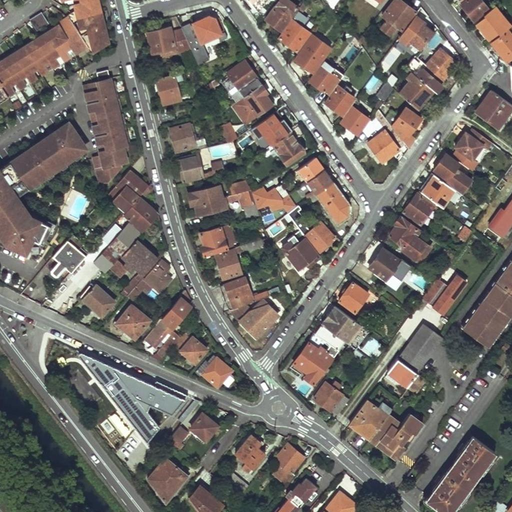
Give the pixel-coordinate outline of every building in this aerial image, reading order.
[(96,0),(62,0),(63,2),(68,0),(73,0),(77,13),(98,6),(96,0)] [(248,0),(249,1),(258,11),(266,0),(248,0)] [(288,0),(275,0),(279,3),(267,19),(273,24),(281,30),(298,7),(288,0)] [(406,3),(401,0),(394,0),(382,16),(387,19),(381,27),(390,34),(396,26),(401,29),(415,11),(406,3)] [(483,15),(490,10),(482,0),(466,0),(461,4),(468,12),(475,21),(483,15)] [(107,39),(98,6),(77,13),(78,21),(82,27),(87,26),(92,45),(95,51),(105,45),(104,40),(107,39)] [(499,34),(510,26),(494,7),(490,10),(483,15),(485,16),(476,23),(482,31),(489,40),(498,33),(499,34)] [(298,52),(312,31),(298,21),(303,14),(301,12),(302,10),(299,8),(291,19),(291,20),(278,38),(287,44),(298,52)] [(48,23),(41,12),(29,20),(36,31),(48,23)] [(215,17),(208,13),(194,20),(190,22),(189,21),(181,25),(187,37),(195,33),(192,27),(196,25),(202,39),(204,45),(226,37),(221,24),(218,24),(215,17)] [(424,24),(416,17),(390,50),(400,57),(413,41),(423,49),(433,35),(426,29),(422,25),(424,24)] [(88,48),(72,24),(69,18),(47,35),(46,33),(35,42),(35,40),(24,48),(23,47),(13,56),(12,55),(2,63),(1,61),(0,62),(0,102),(15,93),(11,87),(16,84),(20,90),(26,86),(22,80),(27,77),(31,83),(37,79),(33,73),(38,70),(42,76),(48,72),(45,66),(49,63),(53,69),(60,65),(56,59),(60,56),(64,62),(71,58),(67,52),(72,49),(75,55),(88,48)] [(82,27),(78,21),(72,24),(88,48),(92,45),(87,26),(82,27)] [(511,64),(511,63),(511,24),(510,26),(499,34),(490,41),(499,53),(509,64),(511,64)] [(189,45),(181,29),(171,32),(169,27),(146,32),(151,53),(161,51),(161,55),(175,52),(175,47),(189,45)] [(332,45),(314,33),(296,59),(303,65),(312,72),(332,45)] [(425,67),(416,56),(408,67),(412,71),(433,89),(436,93),(442,84),(440,81),(456,62),(445,52),(441,48),(425,67)] [(416,56),(411,52),(403,63),(408,67),(416,56)] [(254,74),(243,60),(227,73),(229,76),(223,81),(236,100),(261,83),(254,74)] [(341,78),(322,63),(310,80),(319,86),(329,93),(341,78)] [(96,72),(98,81),(109,78),(107,69),(96,72)] [(427,96),(433,89),(412,71),(409,76),(411,79),(400,92),(417,108),(427,96)] [(182,83),(180,73),(156,79),(159,91),(161,100),(180,95),(177,85),(182,83)] [(363,89),(385,100),(393,84),(371,73),(363,89)] [(220,83),(216,77),(207,84),(211,93),(217,92),(214,86),(220,83)] [(109,78),(98,81),(83,84),(86,99),(99,96),(100,100),(87,103),(94,132),(106,129),(108,133),(96,136),(101,154),(93,156),(99,183),(109,180),(121,167),(120,162),(127,160),(124,151),(128,150),(125,139),(128,139),(113,80),(110,81),(109,78)] [(268,94),(261,83),(236,100),(234,105),(243,119),(248,120),(273,102),(268,94)] [(355,96),(350,93),(353,88),(347,86),(344,89),(338,85),(326,102),(335,108),(342,113),(355,96)] [(511,110),(511,104),(492,90),(486,99),(476,113),(500,128),(511,110)] [(350,127),(358,133),(370,117),(352,105),(341,120),(350,127)] [(420,117),(404,106),(391,124),(398,134),(405,144),(408,148),(413,140),(408,136),(416,123),(420,117)] [(389,121),(379,107),(374,114),(382,127),(389,121)] [(282,120),(276,112),(265,120),(275,136),(261,144),(263,148),(278,139),(276,137),(292,127),(289,122),(286,118),(282,120)] [(382,127),(374,114),(363,130),(368,137),(371,134),(374,137),(384,131),(382,127)] [(78,135),(68,121),(0,167),(0,235),(5,243),(37,258),(48,233),(52,235),(57,223),(46,219),(45,222),(29,215),(16,195),(28,187),(29,189),(84,152),(75,138),(78,135)] [(229,121),(224,123),(231,138),(235,135),(229,121)] [(231,138),(224,123),(220,125),(226,139),(231,138)] [(206,144),(203,136),(193,139),(188,124),(170,128),(175,149),(194,145),(195,148),(206,144)] [(491,142),(473,129),(468,134),(465,132),(463,135),(454,146),(477,162),(491,142)] [(296,142),(290,131),(278,139),(263,148),(261,149),(265,154),(275,148),(285,164),(302,152),(296,142)] [(390,139),(384,131),(374,137),(368,142),(382,161),(392,154),(397,150),(390,139)] [(397,150),(405,144),(398,134),(390,139),(397,150)] [(227,167),(223,155),(212,159),(214,167),(201,170),(196,151),(177,156),(183,180),(227,167)] [(458,162),(445,153),(439,162),(434,170),(447,180),(444,181),(455,189),(461,193),(471,179),(455,167),(458,162)] [(323,169),(315,157),(298,168),(307,180),(323,169)] [(147,186),(129,169),(103,198),(108,203),(110,201),(123,212),(147,186)] [(333,182),(323,169),(307,180),(313,187),(302,195),(305,200),(309,197),(333,182)] [(444,181),(434,174),(428,182),(421,192),(443,207),(455,189),(444,181)] [(244,177),(228,182),(231,191),(249,186),(250,190),(258,185),(254,180),(247,184),(244,177)] [(349,206),(333,182),(309,197),(312,201),(318,196),(336,222),(344,217),(347,215),(349,206)] [(152,189),(150,183),(147,186),(123,212),(132,219),(127,226),(125,224),(92,261),(104,272),(158,214),(152,209),(155,206),(150,202),(149,204),(142,199),(152,189)] [(271,197),(262,183),(258,185),(250,190),(256,206),(271,197)] [(250,190),(249,186),(231,191),(194,202),(197,214),(226,205),(225,200),(239,196),(244,210),(256,206),(250,190)] [(511,190),(488,224),(505,236),(511,226),(511,190)] [(437,206),(418,193),(411,201),(404,211),(420,224),(430,210),(434,212),(437,206)] [(301,206),(299,204),(287,211),(292,217),(300,211),(298,208),(301,206)] [(420,229),(400,215),(394,223),(397,225),(394,229),(387,239),(415,259),(419,254),(423,257),(430,245),(414,233),(416,231),(418,232),(420,229)] [(280,222),(277,218),(270,222),(273,227),(280,222)] [(334,237),(320,221),(305,233),(319,249),(327,242),(334,237)] [(472,230),(466,225),(459,235),(465,240),(472,230)] [(214,252),(226,248),(219,226),(199,232),(202,245),(199,246),(202,256),(210,253),(214,252)] [(298,240),(291,232),(286,236),(288,238),(280,244),(298,269),(317,254),(303,237),(298,240)] [(62,245),(67,239),(63,235),(57,241),(62,245)] [(262,246),(259,236),(226,248),(214,252),(222,278),(239,271),(232,252),(240,249),(242,254),(262,246)] [(86,254),(67,239),(62,245),(52,256),(57,261),(50,269),(50,273),(52,274),(54,276),(57,276),(65,267),(71,272),(86,254)] [(158,257),(136,239),(121,255),(126,260),(131,264),(139,270),(128,283),(134,287),(135,286),(142,277),(145,274),(144,273),(158,257)] [(405,263),(382,247),(377,254),(369,265),(387,278),(393,270),(398,274),(405,263)] [(453,256),(445,250),(440,256),(448,262),(453,256)] [(215,264),(210,253),(202,256),(207,267),(215,264)] [(170,266),(160,259),(146,275),(145,274),(142,277),(153,285),(160,291),(171,277),(166,272),(170,266)] [(120,275),(131,264),(126,260),(122,264),(118,260),(111,267),(120,275)] [(511,308),(511,261),(464,329),(486,345),(511,308)] [(229,310),(246,302),(265,295),(263,290),(250,294),(244,275),(220,286),(224,300),(229,310)] [(465,281),(456,275),(449,285),(438,278),(422,299),(443,313),(465,281)] [(149,289),(153,285),(142,277),(135,286),(141,291),(145,286),(149,289)] [(368,293),(351,281),(338,300),(355,312),(368,293)] [(115,299),(95,282),(79,300),(90,309),(99,318),(115,299)] [(134,287),(128,283),(124,288),(130,292),(134,287)] [(62,290),(58,286),(49,296),(53,300),(62,290)] [(139,291),(134,287),(130,292),(127,295),(132,300),(139,291)] [(188,301),(183,289),(179,295),(180,296),(162,319),(172,326),(187,307),(186,305),(188,301)] [(277,313),(261,298),(251,307),(246,302),(229,310),(255,337),(277,313)] [(150,319),(132,303),(116,322),(135,337),(150,319)] [(368,330),(334,305),(321,323),(344,339),(356,348),(368,330)] [(172,326),(162,319),(144,339),(151,345),(153,344),(156,346),(168,332),(171,335),(163,345),(168,350),(173,344),(180,337),(170,328),(172,326)] [(444,336),(423,322),(409,342),(429,357),(444,336)] [(325,349),(332,354),(344,339),(321,323),(315,332),(330,343),(325,349)] [(184,331),(180,337),(173,344),(194,362),(206,347),(191,334),(189,336),(184,331)] [(308,379),(312,383),(323,368),(326,370),(329,367),(326,365),(333,355),(332,354),(325,349),(330,343),(315,332),(290,366),(308,379)] [(371,354),(380,343),(371,336),(363,348),(371,354)] [(420,369),(429,357),(409,342),(400,354),(420,369)] [(76,355),(145,443),(157,428),(143,410),(148,405),(170,416),(187,395),(154,380),(151,384),(81,352),(79,352),(77,353),(76,355)] [(231,369),(213,354),(206,360),(205,359),(198,368),(218,385),(231,369)] [(426,378),(397,357),(387,370),(388,372),(386,375),(395,382),(398,378),(417,390),(426,378)] [(314,397),(336,414),(349,398),(338,391),(342,386),(335,381),(331,386),(325,382),(314,397)] [(378,407),(368,400),(350,424),(370,438),(372,436),(387,415),(392,409),(382,401),(378,407)] [(219,426),(200,411),(186,429),(205,443),(219,426)] [(393,418),(387,415),(372,436),(378,440),(376,443),(389,453),(392,450),(398,454),(406,444),(404,443),(413,430),(415,431),(424,420),(409,411),(401,421),(394,417),(393,418)] [(191,435),(179,426),(178,426),(167,440),(179,449),(191,435)] [(260,443),(249,434),(232,455),(244,464),(241,468),(248,474),(251,470),(264,454),(256,448),(260,443)] [(426,498),(446,511),(449,511),(495,452),(473,435),(466,445),(463,443),(459,449),(461,451),(441,478),(439,476),(434,483),(437,485),(426,498)] [(294,475),(292,474),(305,457),(286,442),(272,460),(278,465),(271,474),(281,482),(282,481),(286,485),(294,475)] [(145,479),(164,504),(187,476),(164,457),(145,479)] [(238,497),(248,485),(232,472),(222,484),(238,497)] [(293,511),(316,486),(306,477),(300,484),(298,482),(288,494),(290,496),(275,511),(293,511)] [(187,498),(197,511),(217,511),(224,505),(198,484),(187,498)] [(324,511),(351,511),(356,506),(340,492),(324,511)] [(501,511),(505,506),(497,500),(490,509),(491,509),(493,511),(501,511)]
